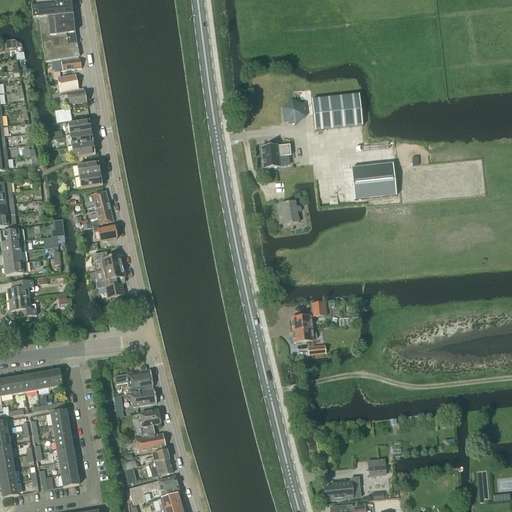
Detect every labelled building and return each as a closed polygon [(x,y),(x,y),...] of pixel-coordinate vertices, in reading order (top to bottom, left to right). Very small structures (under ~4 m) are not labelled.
[(39,20),(72,16),(73,16),(70,0),(30,0),(33,20),(39,20)] [(43,51),(76,45),(74,34),(73,16),(72,16),(39,20),(41,39),(43,51)] [(14,40),(5,41),(6,49),(15,48),(14,40)] [(76,45),(43,51),(46,64),(54,62),(61,61),(79,58),(76,45)] [(54,62),(51,63),(53,72),(55,71),(56,74),(59,73),(81,70),(79,61),(61,64),(61,61),(54,62)] [(56,74),(52,74),(53,81),(56,80),(58,87),(58,92),(59,95),(67,93),(68,97),(84,94),(83,90),(78,91),(77,84),(76,76),(62,79),(60,79),(59,73),(56,74)] [(52,96),(53,105),(59,104),(64,103),(64,102),(68,101),(69,107),(86,104),(84,94),(68,97),(67,93),(59,95),(52,96)] [(359,95),(311,101),(315,132),(362,127),(359,95)] [(282,108),(284,120),(295,126),(305,117),(303,105),(291,101),(282,108)] [(252,128),(281,125),(279,104),(250,107),(252,128)] [(57,112),(53,112),(55,124),(70,122),(69,113),(58,115),(57,112)] [(69,137),(91,134),(89,122),(67,126),(69,137)] [(71,149),(93,145),(91,134),(69,137),(71,149)] [(287,145),(260,148),(263,167),(263,169),(279,167),(280,167),(289,166),(288,156),(290,155),(289,144),(287,145)] [(93,145),(71,149),(73,160),(95,156),(93,145)] [(0,172),(1,172),(8,171),(7,160),(0,161),(0,172)] [(78,179),(100,175),(98,164),(76,167),(78,179)] [(393,165),(351,170),(354,202),(396,197),(393,165)] [(100,175),(78,179),(80,190),(102,187),(100,175)] [(0,196),(12,195),(11,184),(0,185),(0,196)] [(84,198),(85,203),(86,205),(92,204),(107,200),(105,192),(84,198)] [(0,207),(13,206),(12,195),(0,196),(0,207)] [(63,199),(62,200),(64,208),(64,207),(75,205),(74,199),(67,200),(66,199),(63,199)] [(93,207),(95,211),(109,207),(107,200),(92,204),(86,205),(87,209),(93,207)] [(280,204),(284,226),(298,224),(296,213),(300,212),(299,207),(296,207),(295,202),(280,204)] [(0,217),(14,216),(13,206),(0,207),(0,217)] [(90,221),(97,220),(111,216),(109,207),(95,211),(96,215),(89,217),(90,221)] [(14,216),(0,217),(0,229),(16,227),(14,216)] [(111,216),(97,220),(98,222),(91,224),(92,229),(99,227),(113,223),(111,216)] [(100,244),(102,243),(102,245),(107,244),(106,242),(116,240),(114,228),(98,232),(98,228),(92,230),(94,237),(98,237),(100,244)] [(1,245),(24,242),(23,231),(0,234),(0,236),(0,241),(1,241),(1,245)] [(51,239),(44,240),(45,250),(57,248),(57,245),(56,238),(51,239)] [(3,255),(20,253),(25,252),(24,242),(1,245),(2,248),(1,248),(1,253),(2,253),(3,255)] [(86,246),(88,253),(98,251),(97,244),(86,246)] [(4,266),(21,264),(20,253),(3,255),(3,258),(2,258),(2,263),(4,263),(4,266)] [(99,261),(101,272),(123,267),(120,256),(107,259),(106,254),(93,256),(94,262),(99,261)] [(21,264),(4,266),(4,269),(3,269),(4,275),(5,274),(5,277),(28,274),(27,264),(22,264),(21,264)] [(101,272),(95,273),(97,284),(95,284),(97,290),(105,289),(107,300),(124,297),(121,285),(117,286),(115,280),(124,279),(125,278),(123,267),(101,272)] [(7,292),(8,303),(29,300),(28,294),(33,293),(32,282),(11,285),(12,291),(7,292)] [(59,305),(67,304),(66,296),(58,297),(59,305)] [(10,314),(14,313),(15,320),(19,319),(36,317),(35,306),(30,307),(29,300),(8,303),(10,314)] [(292,332),(312,330),(310,318),(325,317),(324,304),(311,305),(312,313),(303,314),(303,318),(291,320),(292,332)] [(352,319),(339,320),(339,327),(352,326),(352,319)] [(312,330),(292,332),(293,344),(313,342),(313,341),(315,341),(316,339),(315,333),(314,331),(312,331),(312,330)] [(308,357),(325,355),(324,346),(307,349),(308,357)] [(116,386),(118,385),(127,384),(129,394),(153,389),(150,371),(116,378),(114,378),(116,386)] [(46,374),(49,390),(61,388),(59,372),(46,374)] [(37,392),(49,390),(46,374),(34,376),(37,392)] [(25,394),(37,392),(34,376),(22,378),(25,394)] [(12,396),(25,394),(22,378),(9,380),(12,396)] [(0,398),(0,399),(12,396),(9,380),(0,381),(0,398)] [(129,395),(130,401),(132,410),(156,405),(153,391),(129,395)] [(16,417),(15,412),(9,413),(8,408),(2,409),(3,414),(4,419),(16,417)] [(122,408),(115,409),(117,418),(123,417),(122,408)] [(52,427),(68,424),(66,412),(50,415),(52,427)] [(143,429),(140,429),(142,439),(155,436),(153,427),(160,425),(157,412),(140,416),(143,429)] [(54,439),(70,437),(68,424),(52,427),(54,439)] [(0,448),(10,447),(8,435),(0,436),(0,448)] [(166,449),(162,435),(136,441),(139,455),(166,449)] [(56,452),(72,449),(70,437),(54,439),(56,452)] [(444,450),(452,449),(451,441),(443,441),(444,450)] [(0,461),(12,459),(10,447),(0,448),(0,461)] [(58,464),(75,461),(72,449),(56,452),(58,464)] [(146,466),(148,466),(169,460),(166,451),(151,455),(152,459),(144,461),(146,466)] [(0,474),(14,472),(12,459),(0,461),(0,474)] [(169,460),(148,466),(151,480),(172,474),(169,460)] [(61,476),(77,473),(75,461),(58,464),(61,476)] [(135,462),(125,464),(126,470),(136,468),(135,462)] [(384,468),(368,469),(369,478),(385,477),(384,468)] [(125,472),(128,486),(136,485),(133,470),(125,472)] [(0,484),(0,487),(16,484),(14,472),(0,474),(0,484)] [(77,473),(61,476),(63,489),(79,486),(77,473)] [(174,478),(128,491),(133,507),(145,503),(143,495),(159,490),(161,498),(179,493),(174,478)] [(16,484),(0,487),(3,500),(19,497),(16,484)] [(351,487),(350,484),(333,486),(333,489),(324,490),(325,503),(352,500),(351,496),(354,496),(355,494),(355,488),(353,487),(351,487)] [(159,501),(157,502),(157,503),(159,511),(181,511),(180,506),(177,496),(159,501)]
